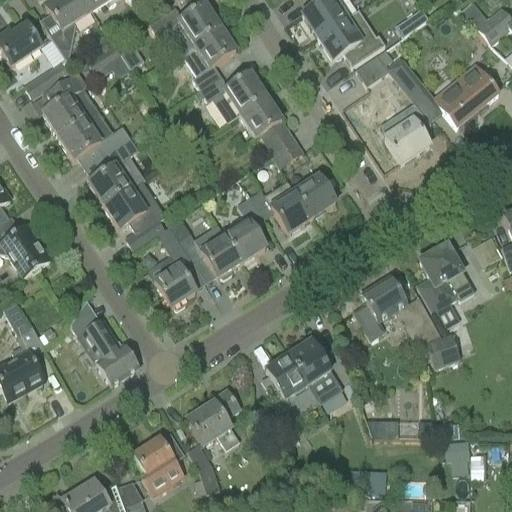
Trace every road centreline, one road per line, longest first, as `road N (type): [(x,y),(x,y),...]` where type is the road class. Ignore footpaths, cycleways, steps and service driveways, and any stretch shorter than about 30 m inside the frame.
road 1 (residential): [(168,370),(0,125)]
road 2 (residential): [(392,230),(242,0)]
road 3 (residential): [(392,230),(168,370)]
road 4 (residential): [(168,370),(0,468)]
road 5 (residential): [(511,158),(392,230)]
